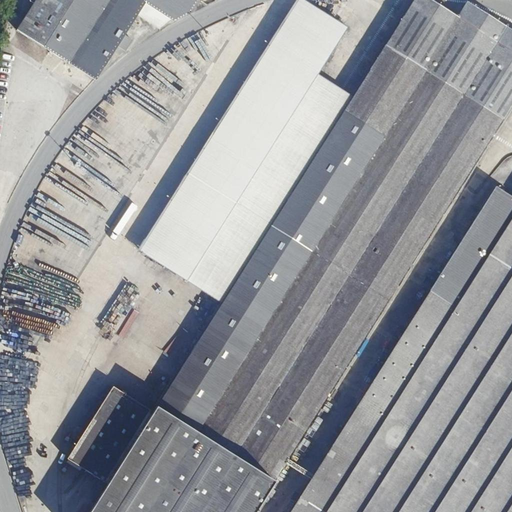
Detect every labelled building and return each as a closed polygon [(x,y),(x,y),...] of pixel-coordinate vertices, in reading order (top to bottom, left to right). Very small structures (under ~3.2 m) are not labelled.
[(33,0),(17,29),(96,77),(146,0),(173,18),(189,11),(195,0),(33,0)] [(157,407),(118,381),(69,459),(108,484),(90,511),(253,511),(511,105),(511,29),(468,2),(459,17),(431,0),(415,0),(346,110),(223,303),(157,407)] [(223,303),(346,110),(311,87),(350,25),(310,0),(298,0),(140,250),(223,303)] [(511,511),(511,197),(495,187),(357,406),(383,422),(325,511),(511,511)] [(325,511),(383,422),(357,406),(356,405),(288,511),(325,511)]
